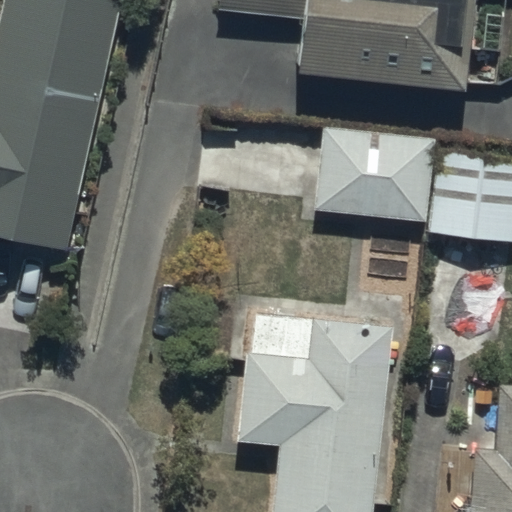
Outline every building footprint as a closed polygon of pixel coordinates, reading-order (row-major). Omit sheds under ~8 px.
[(0,226),(67,241),(119,0),(1,0),(0,9),(0,226)] [(220,0),(220,3),(303,10),(298,59),(461,73),(465,28),(460,28),(462,0),(220,0)] [(427,214),(433,143),(435,128),(319,119),(312,205),(427,214)] [(511,150),(433,143),(427,214),(426,226),(511,234),(511,150)] [(368,511),(388,317),(250,303),(247,343),(244,342),(236,432),(278,436),(270,511),(368,511)] [(467,493),(465,511),(511,511),(511,372),(476,370),(471,449),(450,447),(447,492),(467,493)]
